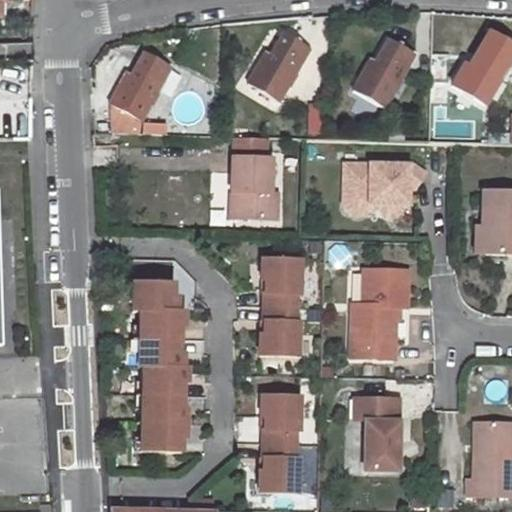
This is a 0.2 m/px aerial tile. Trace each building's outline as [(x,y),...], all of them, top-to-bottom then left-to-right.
[(485,103),(511,55),(511,47),(490,35),(471,68),(465,65),(454,85),(485,103)] [(258,67),(247,87),(277,104),(309,51),(283,37),(263,70),(258,67)] [(365,72),(354,91),(385,108),(415,55),(389,41),(370,74),(365,72)] [(108,136),(140,137),(140,123),(170,68),(144,54),(124,89),(120,87),(109,105),(108,121),(108,136)] [(487,146),(511,146),(511,116),(510,117),(509,136),(487,135),(487,146)] [(145,123),(146,134),(170,134),(169,123),(145,123)] [(385,131),(385,143),(402,144),(403,132),(385,131)] [(268,140),(234,139),(232,193),(236,193),(235,218),(276,219),(277,194),(270,193),(272,159),(267,159),(268,140)] [(414,166),(370,165),(369,182),(348,181),(347,203),(353,209),(363,210),(370,204),(370,199),(394,199),(394,204),(407,205),(408,185),(414,189),(425,175),(414,166)] [(347,203),(348,181),(344,181),(343,205),(352,214),(365,215),(377,204),(394,204),(394,199),(370,199),(370,204),(363,210),(353,209),(347,203)] [(511,192),(484,192),(483,229),(488,229),(487,255),(511,255),(511,192)] [(483,229),(477,229),(476,255),(487,255),(488,229),(483,229)] [(262,293),(262,308),(295,308),(295,295),(299,295),(300,260),(261,259),(260,280),(264,281),(264,293),(262,293)] [(407,271),(363,270),(363,305),(362,321),(351,321),(351,358),(394,359),(395,318),(395,307),(399,307),(406,307),(407,271)] [(142,313),(178,314),(179,299),(175,299),(175,285),(140,284),(139,297),(134,297),(134,313),(142,313)] [(362,321),(363,305),(352,305),(351,321),(362,321)] [(294,322),(295,308),(262,308),(261,323),(263,323),(263,335),(259,335),(258,356),(297,357),(298,322),(294,322)] [(186,314),(178,314),(142,313),(141,327),(145,328),(145,340),(181,341),(182,328),(186,329),(186,314)] [(181,341),(145,340),(144,353),(140,353),(140,369),(144,369),(184,370),(185,355),(181,355),(181,341)] [(184,370),(144,369),(144,384),(149,384),(148,396),(184,398),(184,384),(188,384),(189,370),(184,370)] [(184,398),(148,396),(148,410),(143,410),(143,424),(187,426),(187,411),(183,411),(184,398)] [(261,430),(261,444),(294,446),(294,432),(298,432),(299,397),(260,396),(259,418),(264,418),(263,430),(261,430)] [(366,398),(354,398),(354,420),(366,420),(366,398)] [(399,399),(366,398),(366,420),(364,470),(397,471),(399,399)] [(187,426),(143,424),(142,440),(147,440),(147,453),(182,455),(182,440),(186,440),(187,426)] [(511,424),(473,424),(472,480),(466,480),(466,496),(511,496),(511,424)] [(294,446),(261,444),(261,459),(263,459),(262,471),(258,472),(258,493),(297,494),(297,459),(294,458),(294,446)] [(438,506),(455,506),(455,491),(438,490),(438,506)] [(210,511),(211,502),(191,501),(191,511),(210,511)]
